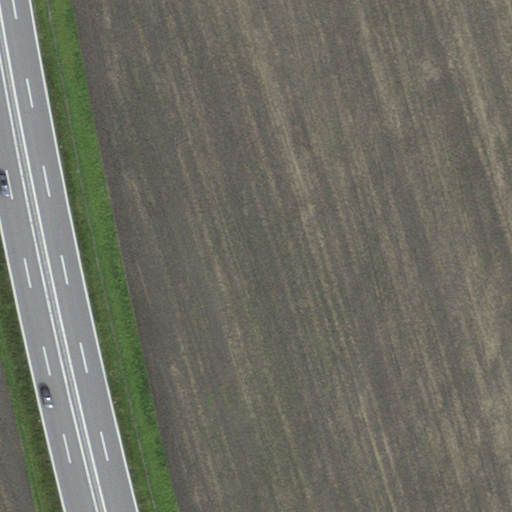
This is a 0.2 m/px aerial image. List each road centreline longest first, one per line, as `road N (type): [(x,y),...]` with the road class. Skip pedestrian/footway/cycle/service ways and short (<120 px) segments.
road 1 (trunk): [(120,511),(13,0)]
road 2 (trunk): [(0,140),(81,511)]
